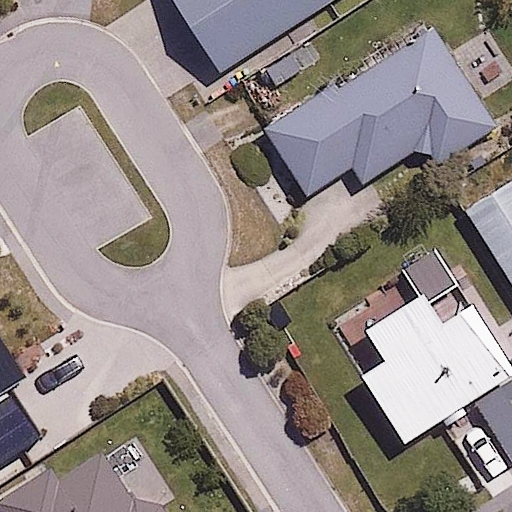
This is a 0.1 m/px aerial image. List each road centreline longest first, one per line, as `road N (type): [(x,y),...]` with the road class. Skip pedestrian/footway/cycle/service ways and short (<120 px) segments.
road 1 (residential): [(0,83),(20,63),(56,51),(115,77),(189,196),(198,225),(196,267)]
road 2 (residential): [(182,302),(121,297),(94,285),(0,148)]
road 3 (residential): [(182,302),(319,511)]
